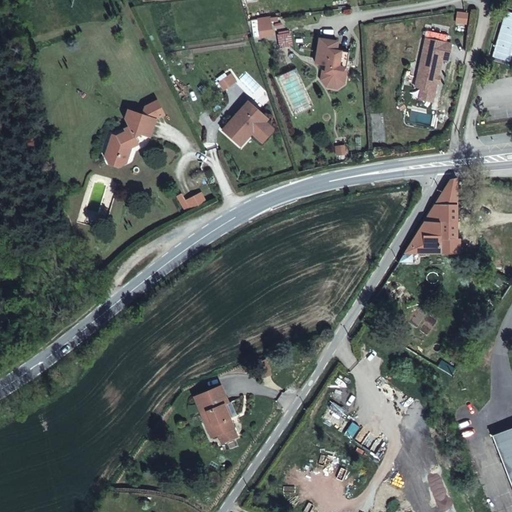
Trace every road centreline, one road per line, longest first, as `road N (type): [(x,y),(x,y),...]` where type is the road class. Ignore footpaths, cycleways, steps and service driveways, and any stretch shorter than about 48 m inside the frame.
road 1 (secondary): [(445,162),(272,201),(0,391)]
road 2 (unclassified): [(445,162),(224,511)]
road 3 (unclassified): [(445,162),(485,22),(483,0)]
